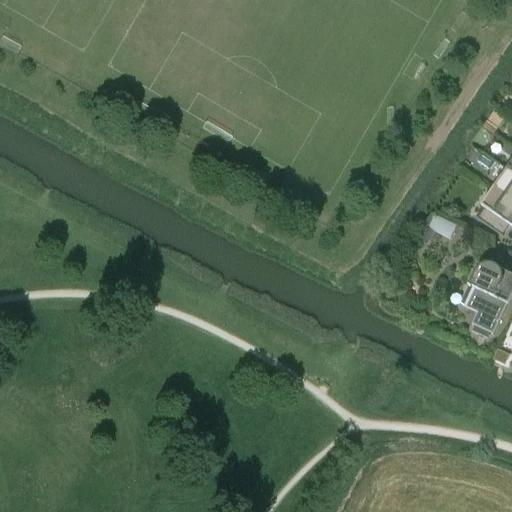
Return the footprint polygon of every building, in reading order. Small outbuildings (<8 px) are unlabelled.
[(511,174),(507,171),(495,189),(511,200),(511,174)] [(511,200),(495,189),(482,207),(484,209),(476,220),(503,238),(510,227),(511,228),(511,200)] [(457,228),(435,217),(428,230),(450,241),(457,228)] [(464,309),(477,315),(472,325),(494,336),(511,296),(511,277),(501,272),(500,270),(498,269),(496,267),(493,266),(492,266),(490,266),(486,266),(485,266),(482,267),(480,269),(479,270),(477,272),(470,287),(469,286),(468,288),(473,290),(464,309)] [(498,351),(494,361),(505,366),(510,356),(498,351)]
